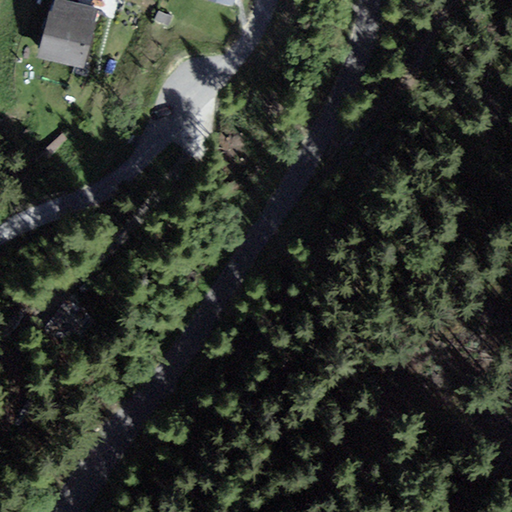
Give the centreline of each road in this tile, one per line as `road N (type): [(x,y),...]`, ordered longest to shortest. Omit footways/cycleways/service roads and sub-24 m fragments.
road 1 (unclassified): [(366,0),(355,59),(296,172),(65,511)]
road 2 (unclassified): [(265,0),(136,165),(79,204),(0,234)]
road 3 (track): [(454,0),(373,119),(317,166),(296,172)]
